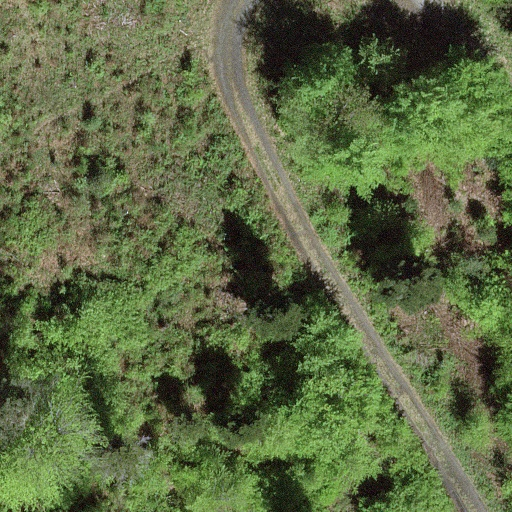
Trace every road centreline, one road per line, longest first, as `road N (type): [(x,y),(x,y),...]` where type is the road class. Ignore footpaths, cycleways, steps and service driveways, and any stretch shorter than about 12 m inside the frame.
road 1 (track): [(248,0),(226,36),(237,108),(469,511)]
road 2 (track): [(511,102),(424,0)]
